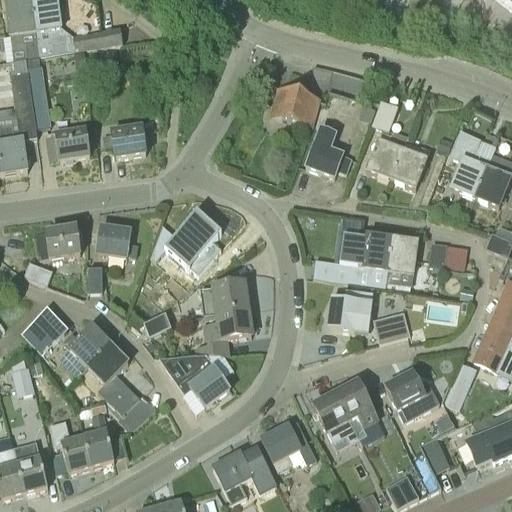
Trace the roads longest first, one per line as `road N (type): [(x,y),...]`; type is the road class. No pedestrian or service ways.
road 1 (residential): [(273,383),(449,349),(478,311),(484,269),(467,240),(429,228),(250,202)]
road 2 (residential): [(0,273),(126,340),(196,448)]
road 3 (tertiary): [(511,109),(456,85),(262,34)]
road 4 (residential): [(102,0),(163,42),(176,72),(169,160),(185,174)]
road 5 (residential): [(273,383),(290,289),(268,220),(250,202)]
road 6 (residential): [(185,174),(156,191),(0,214)]
road 7 (residential): [(185,174),(262,34)]
road 8 (residential): [(80,511),(196,448)]
